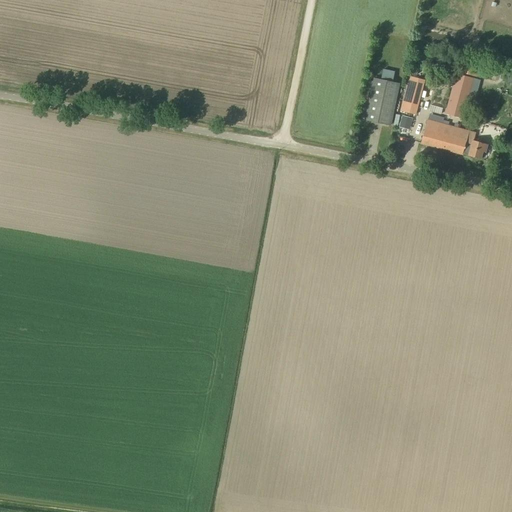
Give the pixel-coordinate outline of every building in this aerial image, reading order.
[(457,72),(477,77),(480,62),(461,58),(457,72)] [(381,77),(393,80),(395,70),(383,68),(381,77)] [(446,113),(462,117),(472,79),(456,75),(446,113)] [(409,76),(405,89),(421,93),(425,80),(409,76)] [(373,78),(367,110),(365,119),(391,125),(399,83),(373,78)] [(402,100),(400,110),(416,114),(418,105),(402,100)] [(442,113),(443,107),(430,104),(429,111),(442,113)] [(462,154),(463,153),(468,155),(468,156),(480,159),(482,152),(485,152),(487,144),(473,140),(473,138),(467,136),(468,132),(427,120),(421,142),(462,154)]
